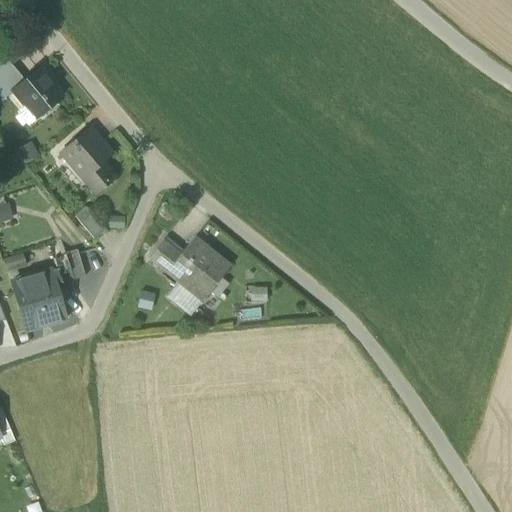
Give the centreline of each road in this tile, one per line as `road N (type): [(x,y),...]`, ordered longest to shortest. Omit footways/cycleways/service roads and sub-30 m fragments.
road 1 (unclassified): [(486,511),(340,306),(164,172)]
road 2 (residential): [(0,358),(92,331),(164,172)]
road 3 (residential): [(164,172),(24,0)]
road 4 (unclassified): [(511,80),(407,0)]
